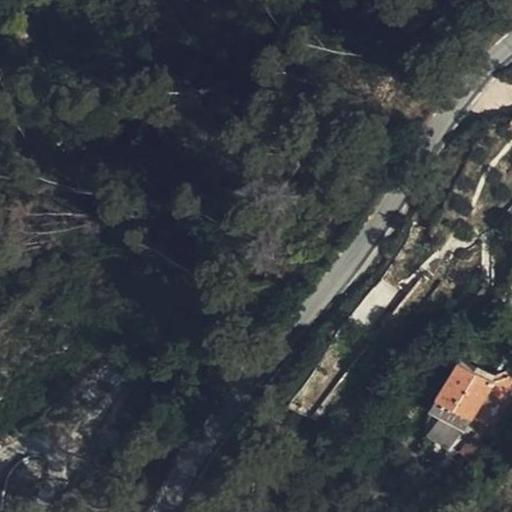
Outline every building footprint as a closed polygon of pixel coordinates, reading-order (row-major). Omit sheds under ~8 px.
[(511,350),(511,340),(483,319),(460,355),(492,378),(495,380),(511,350)] [(492,378),(460,355),(453,364),(465,373),(485,387),(492,378)] [(485,387),(465,373),(450,396),(468,413),(487,389),(485,387)] [(0,470),(0,511),(12,511),(15,472),(0,470)] [(511,511),(511,504),(511,503),(498,508),(498,511),(511,511)]
